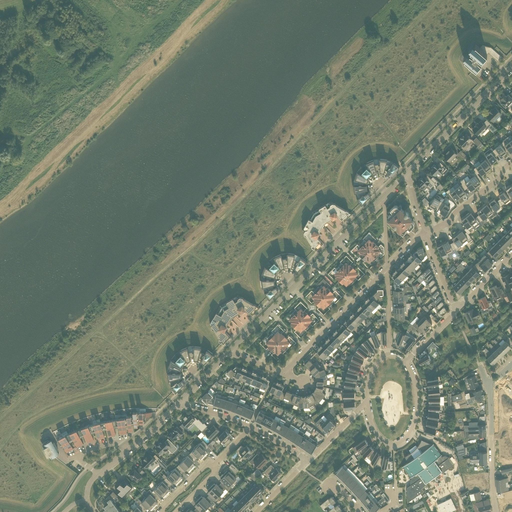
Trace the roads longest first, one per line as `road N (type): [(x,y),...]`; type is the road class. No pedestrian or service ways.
road 1 (residential): [(230,351),(383,195)]
road 2 (residential): [(386,268),(282,374)]
road 3 (residential): [(407,172),(511,66)]
road 4 (residential): [(367,403),(376,434),(402,441),(417,400),(405,362)]
road 5 (residential): [(87,499),(92,480),(177,403)]
road 6 (residential): [(496,511),(496,380)]
